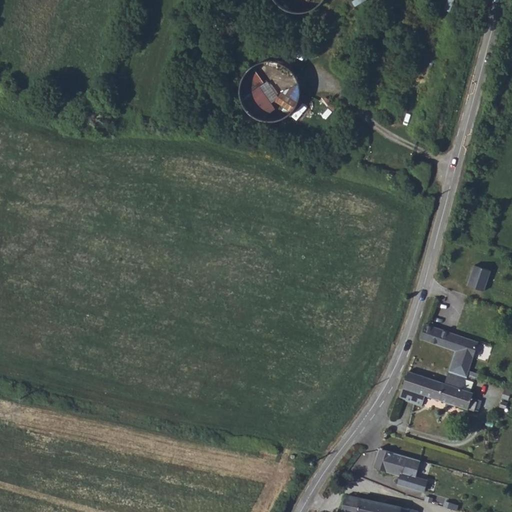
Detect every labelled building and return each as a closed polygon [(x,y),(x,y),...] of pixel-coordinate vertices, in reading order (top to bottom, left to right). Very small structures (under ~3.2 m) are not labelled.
[(275,0),(279,4),(287,9),(294,10),(302,10),(310,8),(318,2),(319,0),(275,0)] [(240,78),(236,87),(237,95),(239,103),(245,110),(250,115),(258,119),(268,120),(275,119),(284,115),(291,108),(295,101),(297,92),(296,85),(294,79),(290,71),(283,65),(271,61),(263,60),(256,62),(252,65),(245,70),(240,78)] [(473,264),(467,284),(483,289),(490,269),(473,264)] [(448,368),(447,371),(465,377),(468,367),(477,339),(425,322),(420,337),(454,348),(448,368)] [(465,377),(447,371),(444,381),(407,370),(398,397),(420,404),(424,394),(466,406),(467,405),(468,400),(472,389),(468,388),(471,379),(465,377)] [(444,401),(442,406),(456,411),(458,405),(444,401)] [(381,447),(379,446),(374,466),(401,473),(399,481),(411,484),(419,458),(381,447)] [(338,511),(380,511),(383,502),(344,495),(338,511)] [(383,502),(380,511),(418,511),(419,509),(383,502)]
